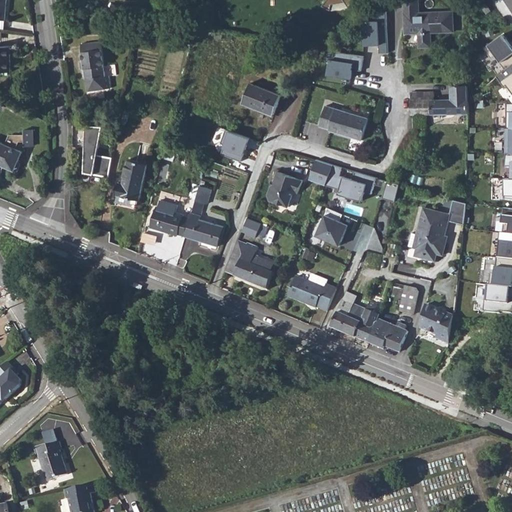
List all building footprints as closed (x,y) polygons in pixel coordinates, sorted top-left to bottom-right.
[(346,0),(326,0),(327,8),(346,8),(346,0)] [(418,0),(404,0),(405,29),(413,29),(413,33),(419,33),(419,45),(422,48),(428,47),(431,45),(431,33),(454,32),(453,12),(419,13),(418,0)] [(123,15),(144,17),(145,7),(124,5),(123,15)] [(191,20),(199,21),(201,8),(193,7),(191,20)] [(390,10),(379,10),(379,21),(365,21),(365,44),(379,44),(379,53),(390,53),(390,10)] [(194,32),(222,36),(223,28),(201,25),(195,26),(194,32)] [(495,53),(500,59),(499,60),(504,68),(511,62),(511,43),(503,32),(483,46),(491,56),(495,53)] [(80,43),(83,78),(84,90),(109,88),(108,75),(103,76),(100,41),(80,43)] [(0,46),(0,71),(11,71),(11,46),(0,46)] [(353,80),(354,70),(363,71),(365,56),(337,53),(336,60),(330,59),(328,77),(353,80)] [(511,62),(504,68),(497,73),(506,83),(511,79),(511,62)] [(243,103),(274,114),(281,95),(251,83),(243,103)] [(455,98),(455,112),(469,112),(468,86),(468,85),(451,86),(452,98),(455,98)] [(455,98),(452,98),(434,99),(434,91),(411,92),(412,114),(455,112),(455,98)] [(369,118),(326,106),(320,126),(330,129),(330,130),(363,140),(369,118)] [(31,119),(41,125),(44,119),(34,113),(31,119)] [(103,126),(86,125),(84,173),(108,178),(112,158),(97,155),(103,126)] [(222,153),(241,161),(251,137),(228,128),(221,145),(225,146),(222,153)] [(32,130),(23,130),(24,146),(33,146),(32,130)] [(2,162),(15,168),(22,151),(0,141),(0,163),(1,164),(2,162)] [(117,202),(134,206),(137,203),(138,199),(139,199),(147,164),(128,159),(123,183),(118,182),(115,194),(118,195),(117,202)] [(327,185),(334,164),(316,159),(309,179),(327,185)] [(338,192),(361,198),(364,192),(372,193),(377,176),(334,164),(327,185),(340,189),(338,192)] [(276,167),(268,191),(270,196),(288,202),(293,188),(298,189),(302,176),(276,167)] [(388,180),(383,197),(395,201),(400,183),(388,180)] [(185,235),(218,245),(224,226),(199,219),(205,202),(207,203),(212,189),(199,185),(190,217),(185,235)] [(412,187),(404,185),(402,191),(410,194),(412,187)] [(467,203),(453,199),(449,214),(423,207),(416,233),(419,234),(416,248),(415,250),(425,253),(423,257),(434,260),(436,253),(442,254),(445,242),(442,242),(444,235),(449,215),(465,219),(467,203)] [(178,233),(185,235),(190,217),(184,215),(184,213),(157,206),(151,227),(178,235),(178,233)] [(328,208),(317,235),(340,245),(347,228),(341,226),(343,222),(340,221),(343,215),(343,214),(328,208)] [(511,208),(504,208),(501,222),(509,223),(508,232),(511,232),(511,208)] [(247,217),(242,232),(256,237),(261,222),(247,217)] [(511,232),(508,232),(502,232),(496,256),(498,257),(511,258),(511,232)] [(226,272),(251,283),(263,254),(265,250),(249,243),(248,244),(238,240),(226,272)] [(276,260),(263,254),(251,283),(267,289),(274,272),(272,271),(276,260)] [(511,258),(498,257),(494,284),(511,286),(511,258)] [(317,306),(328,311),(338,289),(326,283),(324,287),(296,276),(288,296),(316,307),(317,306)] [(420,284),(395,278),(393,287),(404,291),(418,293),(420,284)] [(331,327),(343,332),(346,324),(355,301),(357,296),(358,296),(351,294),(355,285),(350,283),(331,327)] [(511,286),(494,284),(490,283),(486,309),(511,311),(511,286)] [(387,308),(413,314),(418,293),(404,291),(401,304),(388,301),(387,308)] [(362,304),(355,301),(346,324),(343,332),(356,336),(358,330),(366,312),(367,309),(366,309),(365,312),(360,310),(362,304)] [(356,336),(369,342),(378,318),(383,306),(370,301),(367,309),(366,312),(358,330),(356,336)] [(435,310),(425,305),(421,326),(426,328),(425,330),(437,335),(436,338),(449,343),(453,316),(445,313),(444,316),(434,312),(435,310)] [(398,326),(378,318),(369,342),(383,349),(385,345),(400,351),(408,331),(406,330),(398,326)] [(398,326),(406,330),(408,325),(399,321),(398,326)] [(10,363),(0,370),(0,377),(2,380),(0,381),(0,406),(2,405),(1,403),(6,398),(7,399),(22,386),(23,380),(18,376),(20,374),(10,363)] [(38,450),(45,483),(66,479),(61,455),(63,454),(61,446),(38,450)] [(94,511),(92,494),(97,493),(95,484),(65,490),(67,499),(69,499),(71,511),(94,511)]
